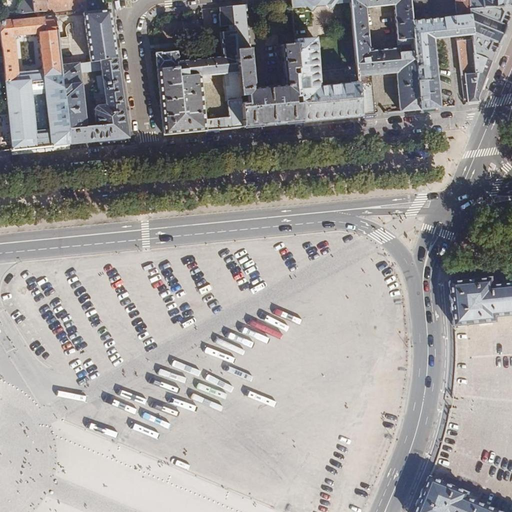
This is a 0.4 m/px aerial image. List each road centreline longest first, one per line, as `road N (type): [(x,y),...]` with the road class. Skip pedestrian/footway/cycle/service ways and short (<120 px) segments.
road 1 (residential): [(491,118),(147,153)]
road 2 (primary): [(0,250),(320,217)]
road 3 (primary): [(386,511),(425,398),(423,289)]
road 4 (residential): [(147,153),(130,24),(148,0)]
road 5 (residential): [(147,153),(0,166)]
road 6 (primary): [(320,217),(455,202)]
road 7 (primary): [(320,217),(385,236),(423,289)]
